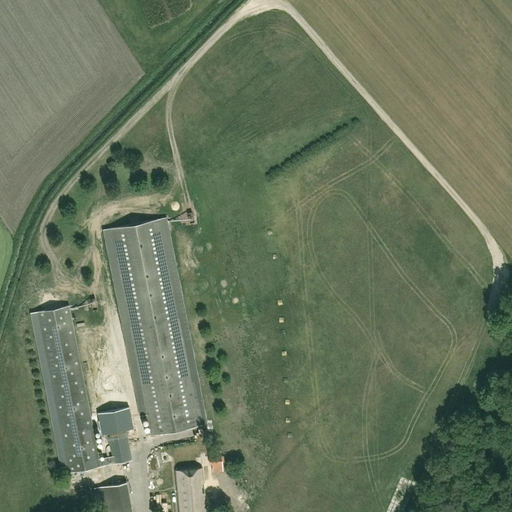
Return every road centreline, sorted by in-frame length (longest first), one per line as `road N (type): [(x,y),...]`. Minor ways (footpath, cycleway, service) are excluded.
road 1 (track): [(280,0),(482,227),(504,265),(489,333),(511,350)]
road 2 (track): [(101,153),(252,0)]
